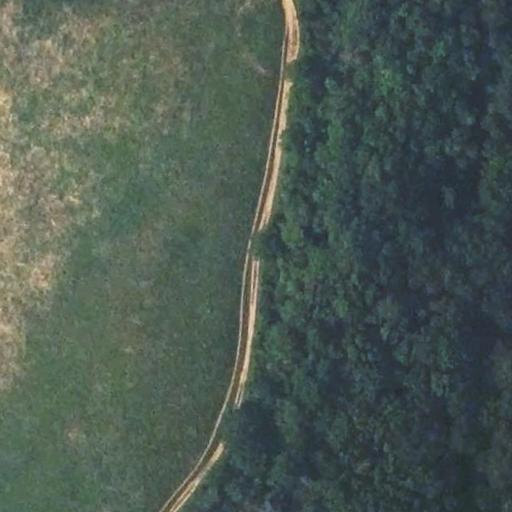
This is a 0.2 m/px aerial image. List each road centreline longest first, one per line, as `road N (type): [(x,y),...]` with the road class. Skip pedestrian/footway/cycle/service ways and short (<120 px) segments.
road 1 (track): [(287,0),(290,93),(256,253),(250,356),(229,436),(174,511)]
road 2 (track): [(488,0),(488,342),(470,511)]
